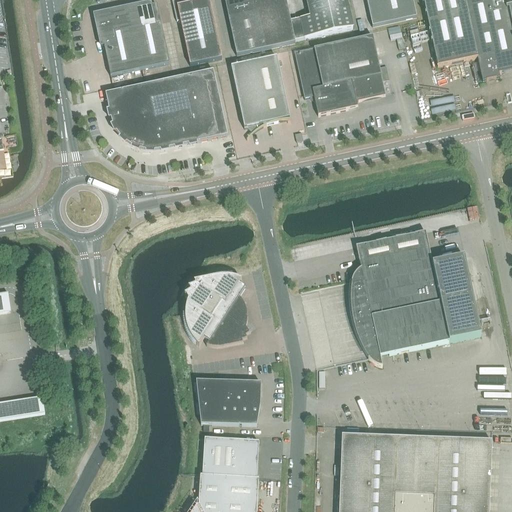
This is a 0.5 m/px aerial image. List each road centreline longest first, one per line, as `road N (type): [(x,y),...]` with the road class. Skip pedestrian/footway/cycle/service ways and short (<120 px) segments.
road 1 (unclassified): [(293,511),(299,393),(256,178)]
road 2 (unknown): [(298,404),(390,390),(490,359),(497,335),(478,248),(465,235)]
road 3 (unclassified): [(68,511),(109,418),(88,236)]
road 4 (unclassified): [(256,178),(472,132)]
road 5 (unknown): [(275,262),(431,224),(465,235)]
road 6 (tertiary): [(74,182),(45,0)]
road 7 (unclassified): [(511,306),(472,132)]
road 8 (unclassified): [(111,205),(256,178)]
road 9 (unknown): [(328,163),(328,130),(363,118),(400,118),(408,146)]
